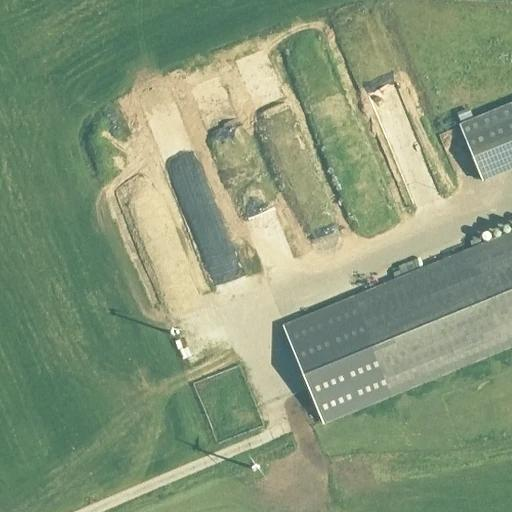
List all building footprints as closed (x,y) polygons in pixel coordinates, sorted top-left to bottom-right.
[(379,66),(356,23),(339,32),(362,75),(379,66)] [(511,104),(461,125),(484,181),(511,169),(511,104)] [(407,121),(383,130),(412,208),(436,199),(407,121)] [(327,149),(347,199),(366,191),(358,169),(365,167),(350,129),(335,135),(339,145),(327,149)] [(443,151),(459,147),(455,133),(440,137),(443,151)] [(511,234),(352,300),(285,327),(324,423),(511,346),(511,234)]
